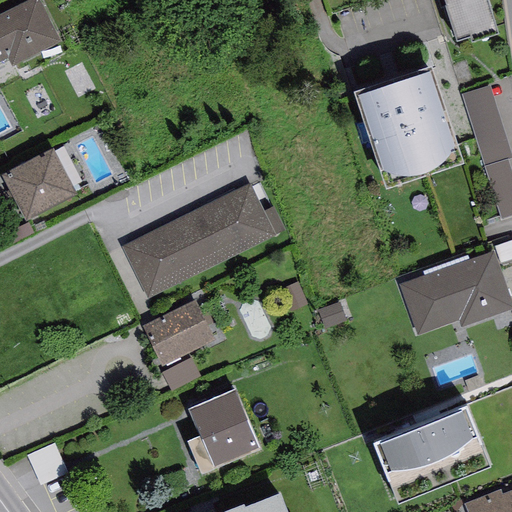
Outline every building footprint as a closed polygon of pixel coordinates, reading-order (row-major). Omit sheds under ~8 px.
[(39,0),(35,0),(0,17),(0,65),(8,62),(12,69),(61,44),(39,0)] [(444,0),(458,45),(469,42),(471,48),(499,39),(486,0),(444,0)] [(430,73),(352,99),(385,195),(463,169),(430,73)] [(505,218),(511,216),(511,141),(495,84),(467,93),(505,218)] [(53,151),(1,178),(25,224),(77,197),(53,151)] [(249,185),(185,217),(211,268),(275,236),(249,185)] [(148,300),(211,268),(185,217),(122,249),(148,300)] [(511,304),(494,253),(399,288),(417,337),(458,322),(461,329),(511,310),(511,304)] [(63,283),(77,308),(114,288),(99,263),(63,283)] [(194,302),(141,328),(161,368),(214,341),(194,302)] [(235,392),(189,412),(214,473),(261,453),(235,392)] [(466,411),(372,448),(397,510),(491,473),(466,411)] [(59,442),(33,454),(46,483),(73,471),(59,442)] [(500,492),(464,506),(466,511),(511,511),(511,491),(502,496),(500,492)] [(283,511),(279,500),(249,511),(243,511),(242,509),(233,511),(283,511)]
